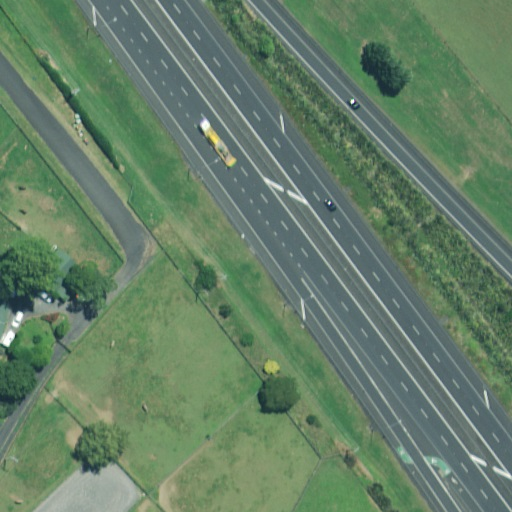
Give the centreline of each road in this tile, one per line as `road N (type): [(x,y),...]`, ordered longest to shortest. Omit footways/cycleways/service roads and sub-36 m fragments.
road 1 (motorway): [(170,0),(511,459)]
road 2 (motorway): [(498,511),(190,107)]
road 3 (motorway): [(453,511),(190,107)]
road 4 (motorway): [(251,0),(511,281)]
road 5 (motorway): [(190,107),(109,0)]
